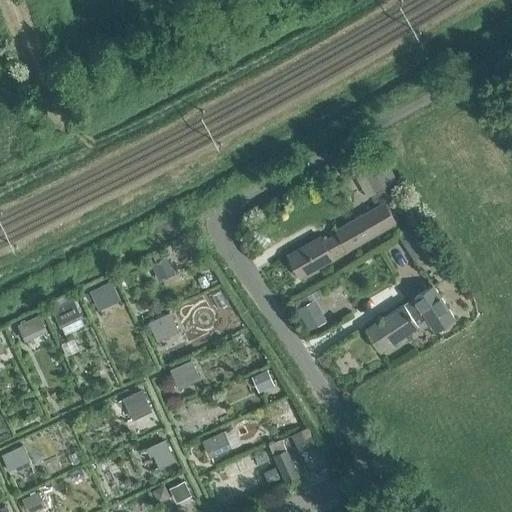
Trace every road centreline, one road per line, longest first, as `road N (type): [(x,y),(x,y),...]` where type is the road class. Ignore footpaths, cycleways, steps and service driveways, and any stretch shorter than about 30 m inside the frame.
road 1 (unclassified): [(511,52),(256,202),(242,220),(244,251),(268,300),(407,511)]
road 2 (unclassified): [(65,125),(6,0)]
